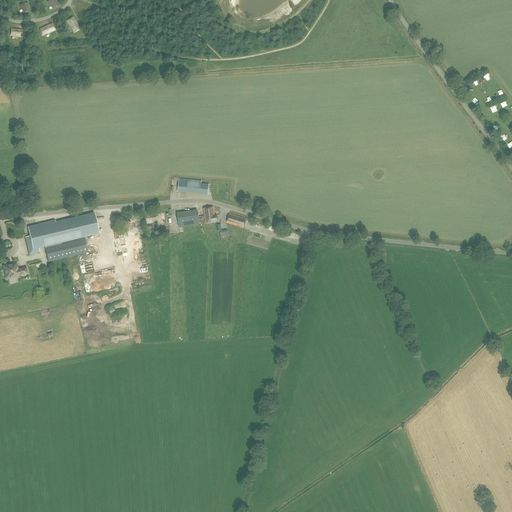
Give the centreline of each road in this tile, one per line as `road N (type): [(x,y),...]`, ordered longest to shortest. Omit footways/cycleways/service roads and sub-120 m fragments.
road 1 (unclassified): [(0,217),(197,200),(322,233),(511,254)]
road 2 (unclassified): [(511,167),(390,0)]
